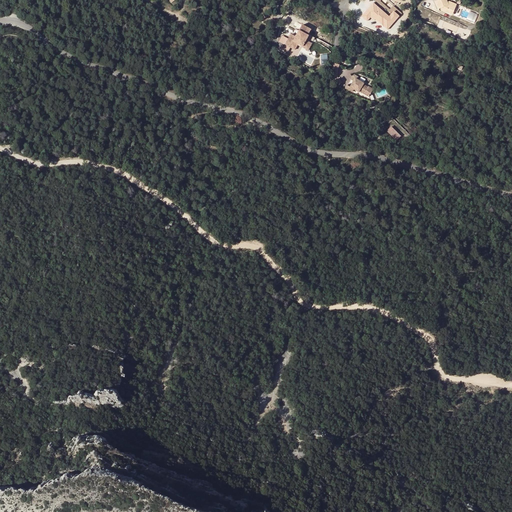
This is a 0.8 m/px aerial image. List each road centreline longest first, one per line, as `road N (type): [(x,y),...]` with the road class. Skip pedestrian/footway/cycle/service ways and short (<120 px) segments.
road 1 (track): [(511,385),(444,376),(430,342),(379,312),(304,304),(260,251),(217,245),(129,177),(0,148)]
road 2 (residential): [(0,20),(31,27),(80,62),(245,115),(304,147),(386,160),(511,197)]
